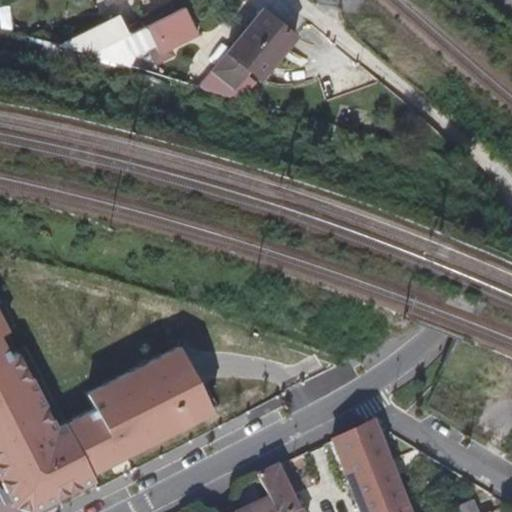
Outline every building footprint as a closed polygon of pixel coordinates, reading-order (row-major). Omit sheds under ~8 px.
[(123,39),(89,57),(129,69),(131,59),(153,48),(157,55),(195,36),(181,9),(127,37),(123,39)] [(261,11),(209,72),(233,91),(249,72),(258,80),(292,38),(261,11)] [(89,57),(123,39),(127,37),(117,17),(57,47),(59,48),(89,57)] [(92,473),(214,410),(180,347),(88,394),(96,410),(59,429),(19,353),(13,356),(3,336),(8,333),(0,316),(0,478),(16,509),(26,511),(37,511),(96,480),(92,473)] [(407,511),(372,423),(332,442),(359,511),(300,511),(299,509),(296,510),(277,468),(255,479),(266,500),(272,511),(407,511)] [(272,511),(266,500),(241,511),(272,511)] [(477,511),(474,502),(450,511),(477,511)]
